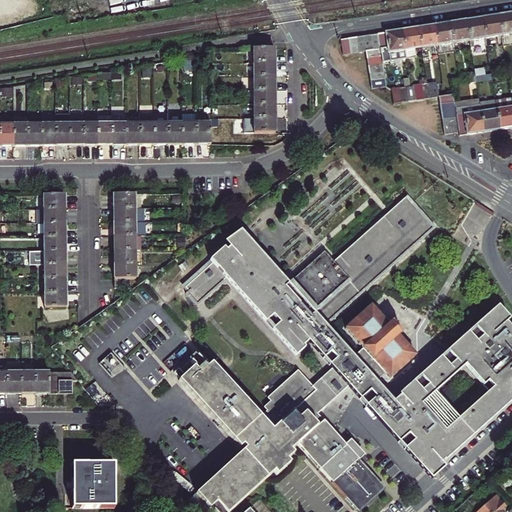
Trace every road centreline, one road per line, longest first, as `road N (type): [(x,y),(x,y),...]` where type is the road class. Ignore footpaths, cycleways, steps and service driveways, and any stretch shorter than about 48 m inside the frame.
road 1 (residential): [(91,169),(262,164),(303,141),(348,93)]
road 2 (residential): [(299,34),(511,0)]
road 3 (residential): [(348,93),(373,119),(507,204)]
road 4 (residential): [(511,191),(348,93)]
road 5 (residential): [(91,169),(92,306)]
road 6 (residential): [(0,418),(133,418)]
